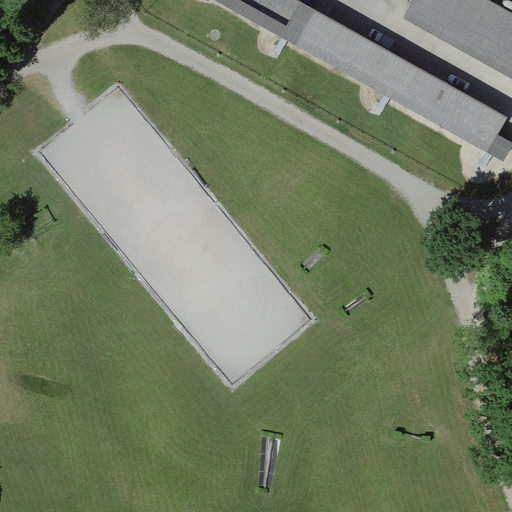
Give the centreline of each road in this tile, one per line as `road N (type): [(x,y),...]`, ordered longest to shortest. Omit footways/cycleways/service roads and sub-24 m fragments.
road 1 (track): [(165,44),(419,187),(511,217)]
road 2 (track): [(419,187),(456,272),(511,454)]
road 3 (track): [(0,81),(128,29),(165,44)]
